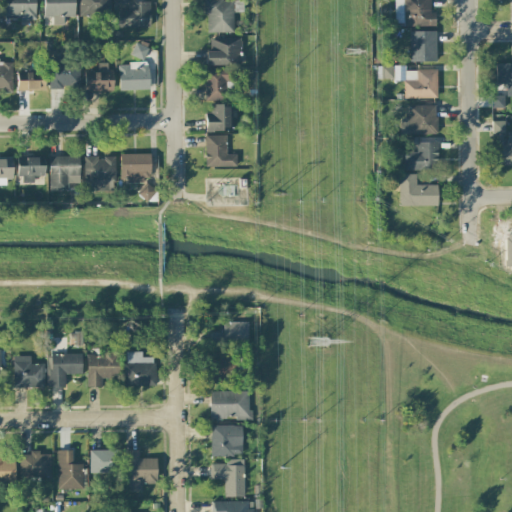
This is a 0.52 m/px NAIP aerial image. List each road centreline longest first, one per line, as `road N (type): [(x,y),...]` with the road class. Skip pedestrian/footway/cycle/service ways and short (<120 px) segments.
road 1 (residential): [(470,246),(469,0)]
road 2 (residential): [(177,308),(178,511)]
road 3 (residential): [(173,0),(176,200)]
road 4 (track): [(177,308),(161,291),(134,284),(0,281)]
road 5 (residential): [(178,418),(0,420)]
road 6 (residential): [(175,121),(0,123)]
